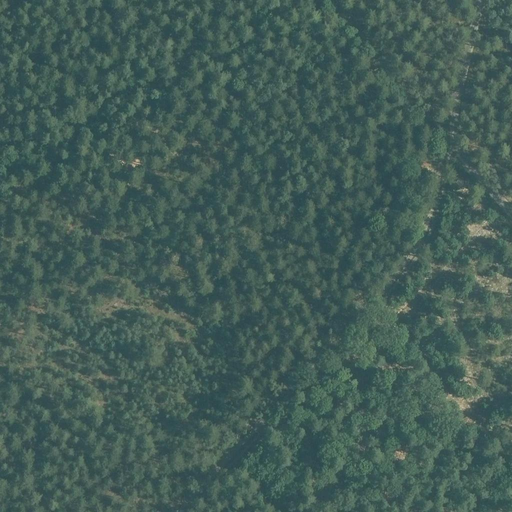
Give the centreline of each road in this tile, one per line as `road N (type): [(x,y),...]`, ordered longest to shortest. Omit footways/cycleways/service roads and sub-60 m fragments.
road 1 (track): [(451,132),(409,258),(179,511)]
road 2 (unclassified): [(511,211),(451,137),(478,0)]
road 3 (track): [(0,82),(111,0)]
